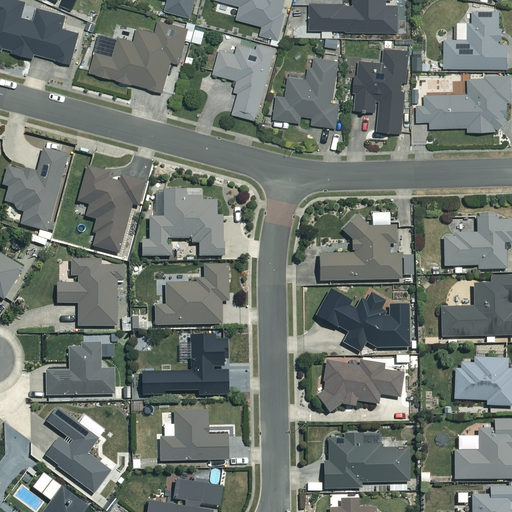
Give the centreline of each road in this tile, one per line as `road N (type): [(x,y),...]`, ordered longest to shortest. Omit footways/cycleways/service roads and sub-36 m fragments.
road 1 (residential): [(273,511),(271,271),(289,170)]
road 2 (residential): [(0,94),(289,170)]
road 3 (residential): [(289,170),(511,173)]
